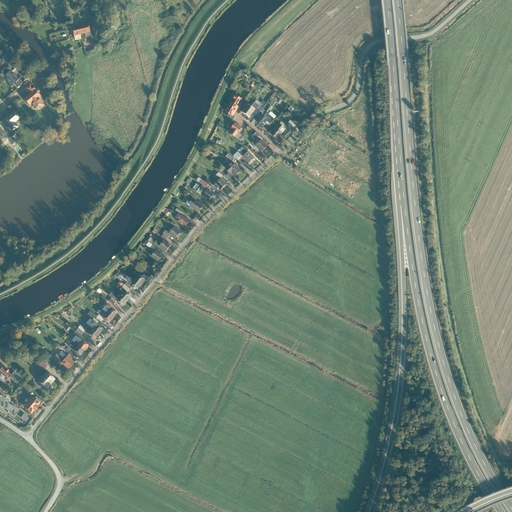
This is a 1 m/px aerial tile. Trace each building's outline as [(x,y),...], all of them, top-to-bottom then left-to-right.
[(88,25),(72,28),(74,37),(90,33),(92,41),(97,39),(94,27),(89,28),(88,25)] [(0,65),(5,67),(16,52),(10,48),(3,58),(2,61),(0,60),(0,65)] [(19,80),(11,71),(4,78),(11,87),(19,80)] [(46,104),(33,88),(25,94),(25,95),(21,98),(26,104),(30,101),(39,111),(46,104)] [(235,95),(225,112),(233,117),(243,100),(235,95)] [(258,109),(260,107),(255,103),(251,107),(249,105),(242,113),(250,118),(255,111),(256,112),(258,109)] [(266,104),(265,106),(261,111),(264,114),(269,106),(266,104)] [(15,110),(2,121),(12,133),(20,127),(16,123),(21,118),(15,110)] [(275,120),(268,113),(264,117),(262,116),(256,121),(263,127),(267,122),(271,125),(275,120)] [(287,127),(291,130),(296,125),(291,120),(288,122),(290,124),(287,127)] [(242,128),(233,121),(228,127),(233,131),(231,134),(235,138),(238,133),(242,128)] [(280,124),(271,135),(277,140),(282,135),(279,132),(283,127),(280,124)] [(0,146),(9,139),(0,128),(0,146)] [(252,144),(262,153),(268,147),(262,141),(260,142),(257,140),(260,137),(256,133),(252,137),(256,140),(252,144)] [(240,153),(250,164),(255,159),(249,152),(248,153),(245,150),(240,153)] [(233,163),(226,170),(230,175),(232,174),(236,177),(241,172),(233,163)] [(221,179),(213,186),(217,190),(219,189),(221,191),(227,186),(225,184),(221,179)] [(208,191),(203,197),(209,202),(214,196),(208,191)] [(203,207),(196,201),(191,207),(198,213),(203,207)] [(185,227),(189,222),(181,215),(176,221),(185,227)] [(181,232),(174,227),(169,233),(176,239),(181,232)] [(171,245),(165,240),(160,246),(166,251),(171,245)] [(156,250),(151,256),(158,262),(164,255),(156,250)] [(118,271),(115,275),(120,280),(124,276),(118,271)] [(138,277),(136,279),(143,285),(148,280),(141,273),(138,277)] [(143,285),(136,279),(135,280),(132,278),(128,281),(139,290),(143,285)] [(123,294),(121,296),(128,302),(132,297),(122,288),(120,291),(123,294)] [(113,291),(109,295),(124,307),(128,302),(121,296),(120,298),(113,291)] [(109,310),(107,312),(114,318),(118,313),(111,308),(112,307),(107,303),(104,306),(109,310)] [(95,319),(97,316),(90,310),(87,313),(95,319)] [(102,311),(99,315),(109,324),(114,318),(107,312),(105,314),(102,311)] [(88,318),(80,312),(76,317),(83,323),(88,318)] [(97,324),(93,328),(100,335),(104,330),(97,324)] [(87,328),(85,331),(95,340),(100,335),(93,328),(91,331),(87,328)] [(81,335),(76,331),(74,333),(83,340),(85,338),(81,335)] [(80,343),(78,345),(86,352),(90,346),(79,338),(77,340),(80,343)] [(71,343),(69,347),(81,357),(86,352),(78,345),(76,348),(71,343)] [(60,351),(52,360),(58,364),(60,362),(70,369),(74,363),(60,351)] [(45,358),(38,366),(44,370),(51,363),(45,358)] [(2,367),(0,369),(0,376),(6,381),(10,377),(12,375),(2,367)] [(15,372),(12,375),(10,377),(15,382),(20,376),(15,372)] [(45,372),(37,381),(47,389),(55,380),(45,372)] [(0,397),(0,406),(5,410),(5,409),(9,412),(8,413),(14,418),(20,411),(9,403),(10,402),(4,398),(6,396),(3,393),(5,391),(0,388),(0,397)] [(34,394),(23,407),(32,414),(43,402),(34,394)] [(25,422),(29,418),(24,414),(21,417),(25,422)]
